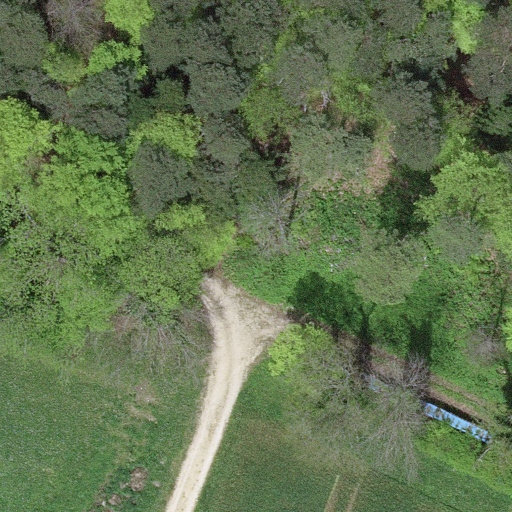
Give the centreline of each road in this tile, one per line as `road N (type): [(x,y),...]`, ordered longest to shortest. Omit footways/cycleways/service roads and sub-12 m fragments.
road 1 (track): [(185,511),(244,363),(241,321),(178,255),(0,187)]
road 2 (track): [(511,430),(371,363),(241,321)]
